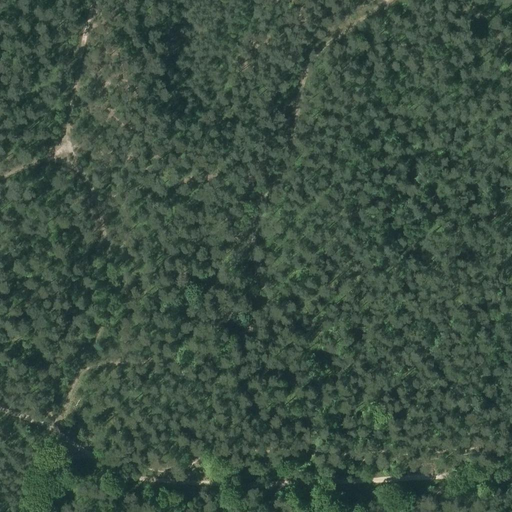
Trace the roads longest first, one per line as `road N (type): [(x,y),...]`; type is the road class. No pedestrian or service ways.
road 1 (track): [(380,0),(302,78),(289,145),(260,217),(264,289),(254,307),(215,334),(132,349),(82,370)]
road 2 (track): [(109,465),(168,481),(511,477)]
road 3 (track): [(82,370),(110,291),(110,234),(73,150),(96,0)]
